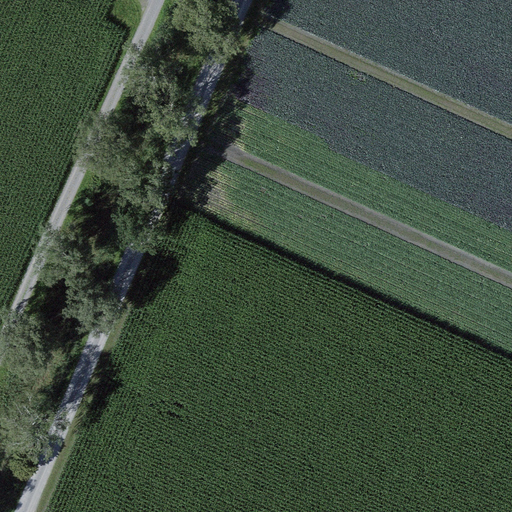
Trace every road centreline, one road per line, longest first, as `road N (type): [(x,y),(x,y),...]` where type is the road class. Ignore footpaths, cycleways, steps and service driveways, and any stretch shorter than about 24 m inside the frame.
road 1 (track): [(246,0),(31,511)]
road 2 (track): [(157,0),(0,357)]
